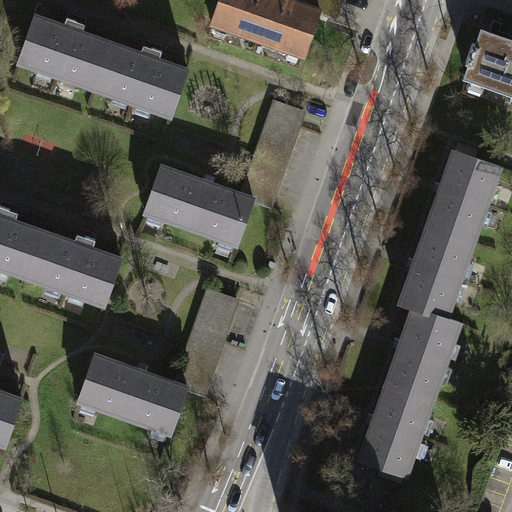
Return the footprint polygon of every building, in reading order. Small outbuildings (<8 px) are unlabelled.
[(291,0),(218,0),(211,23),(303,56),(318,14),(319,10),(307,5),(291,0)] [(319,10),(318,14),(336,20),(342,2),(342,0),(309,0),(307,5),(319,10)] [(63,25),(34,15),(18,63),(58,77),(96,90),(134,103),(171,115),(187,68),(159,59),(162,50),(153,46),(143,43),(140,51),(82,31),(85,22),(76,19),(66,16),(63,25)] [(511,47),(511,46),(511,38),(482,28),(477,45),(472,44),(466,62),(470,63),(466,76),(511,91),(511,47)] [(254,196),(253,201),(258,203),(271,207),(298,124),(303,111),(294,107),(289,106),(274,101),(243,192),(254,196)] [(412,261),(398,301),(414,307),(401,343),(374,417),(359,458),(369,462),(382,466),(403,474),(419,433),(433,396),(447,358),(460,321),(445,316),(458,279),(472,241),(486,202),(499,166),(477,158),(453,149),(440,184),(440,185),(412,261)] [(210,181),(160,164),(144,212),(238,244),(253,201),(254,196),(243,192),(216,183),(210,181)] [(94,200),(91,208),(117,217),(120,209),(94,200)] [(0,266),(26,276),(65,289),(101,303),(118,257),(89,246),(92,239),(84,236),(73,232),(70,240),(11,219),(14,211),(6,208),(0,205),(0,266)] [(187,386),(185,390),(201,396),(236,298),(208,288),(175,382),(187,386)] [(141,370),(92,353),(76,398),(169,431),(172,431),(185,390),(187,386),(175,382),(141,370)] [(0,439),(4,441),(21,395),(0,387),(0,439)]
